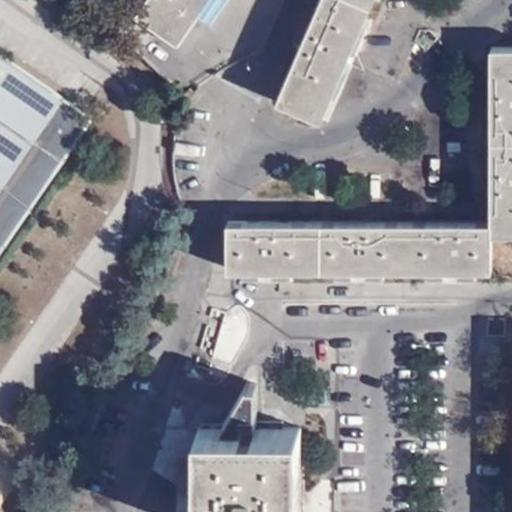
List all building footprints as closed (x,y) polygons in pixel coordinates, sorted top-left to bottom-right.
[(123,0),(134,8),(131,13),(172,41),(201,0),(123,0)] [(321,0),(278,99),(324,119),(347,64),(375,0),(321,0)] [(511,48),(490,49),(492,220),(492,240),(511,240),(511,48)] [(0,254),(94,120),(0,54),(0,254)] [(492,220),(228,221),(229,269),(271,268),(374,268),(440,268),(491,268),(492,240),(492,220)] [(302,511),(303,427),(275,427),(259,427),(258,382),(248,382),(225,421),(224,427),(214,427),(200,427),(200,511),(302,511)] [(108,394),(94,387),(75,431),(89,436),(108,394)] [(0,501),(18,474),(0,461),(0,501)]
